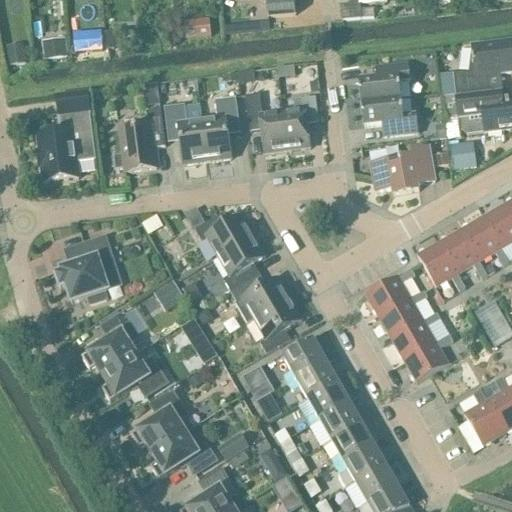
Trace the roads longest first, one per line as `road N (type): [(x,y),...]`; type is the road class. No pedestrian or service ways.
road 1 (residential): [(15,224),(16,263),(41,345),(139,511)]
road 2 (residential): [(269,193),(15,224)]
road 3 (residential): [(446,487),(319,279)]
road 4 (residential): [(396,236),(511,170)]
